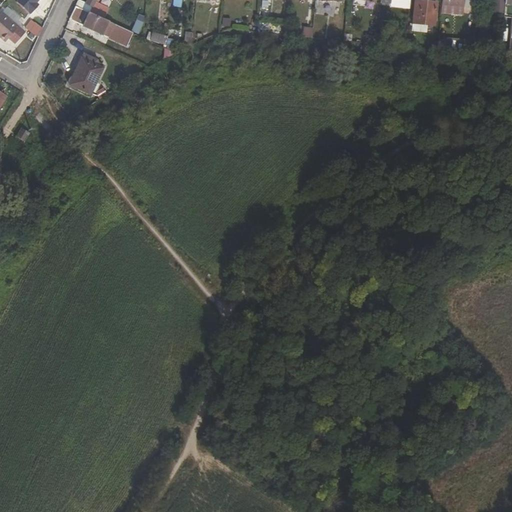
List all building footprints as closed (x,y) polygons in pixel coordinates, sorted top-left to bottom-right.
[(18,0),(17,1),(30,14),(39,5),(37,2),(38,0),(18,0)] [(86,0),(85,3),(78,0),(77,0),(75,7),(96,17),(100,10),(93,7),(96,0),(86,0)] [(434,26),(436,2),(417,0),(414,0),(412,24),(434,26)] [(503,13),(504,0),(492,0),(492,11),(503,13)] [(511,0),(504,0),(503,13),(499,57),(501,57),(511,58),(511,0)] [(96,17),(75,7),(69,19),(126,46),(132,33),(96,17)] [(0,35),(6,41),(18,27),(2,12),(0,14),(0,35)] [(36,36),(42,28),(30,20),(25,28),(36,36)] [(313,30),(304,29),(303,37),(312,38),(313,30)] [(192,33),(186,32),(184,49),(191,45),(192,33)] [(162,44),(165,36),(153,33),(151,41),(162,44)] [(205,40),(204,34),(192,33),(191,45),(205,40)] [(389,35),(375,34),(374,44),(388,46),(389,35)] [(463,41),(444,38),(443,51),(462,53),(463,41)] [(437,43),(428,42),(427,50),(437,51),(437,43)] [(90,94),(102,69),(81,59),(69,85),(90,94)] [(15,137),(24,142),(29,133),(21,128),(15,137)]
